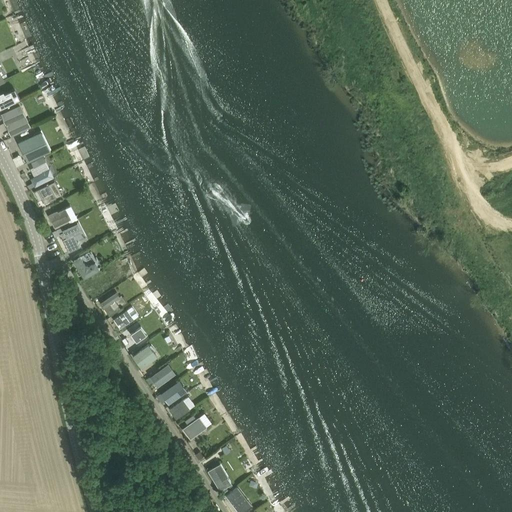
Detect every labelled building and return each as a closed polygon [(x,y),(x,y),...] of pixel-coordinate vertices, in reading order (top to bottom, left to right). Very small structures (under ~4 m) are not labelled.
[(0,99),(0,107),(15,100),(12,93),(0,99)] [(20,104),(1,113),(12,135),(31,126),(20,104)] [(41,129),(18,141),(28,160),(51,149),(41,129)] [(20,154),(13,157),(17,165),(24,162),(20,154)] [(43,155),(31,161),(33,166),(46,160),(43,155)] [(34,175),(31,177),(35,185),(54,175),(50,167),(34,175)] [(49,182),(34,190),(39,199),(43,197),(45,202),(56,196),(49,182)] [(57,209),(48,214),(54,226),(71,217),(72,220),(78,217),(71,203),(58,210),(57,209)] [(63,225),(52,230),(55,236),(61,233),(69,250),(80,244),(78,240),(87,236),(78,220),(64,227),(63,225)] [(80,254),(73,259),(84,277),(100,267),(95,260),(89,263),(85,262),(80,254)] [(117,290),(100,301),(104,307),(105,307),(110,314),(121,306),(119,304),(114,307),(111,302),(120,296),(117,290)] [(127,308),(112,318),(119,328),(134,318),(127,308)] [(141,324),(132,331),(138,339),(147,332),(141,324)] [(142,348),(132,354),(141,367),(157,356),(151,347),(145,351),(142,348)] [(166,366),(152,376),(158,385),(173,374),(166,366)] [(176,381),(161,392),(168,403),(184,391),(176,381)] [(183,397),(169,407),(176,417),(190,407),(190,406),(183,397)] [(199,414),(182,426),(190,437),(207,425),(207,424),(200,414),(199,414)] [(229,443),(222,445),(226,452),(232,449),(229,443)] [(215,464),(208,469),(220,488),(230,483),(231,482),(227,475),(224,478),(215,464)] [(238,484),(226,493),(239,511),(252,503),(238,484)]
